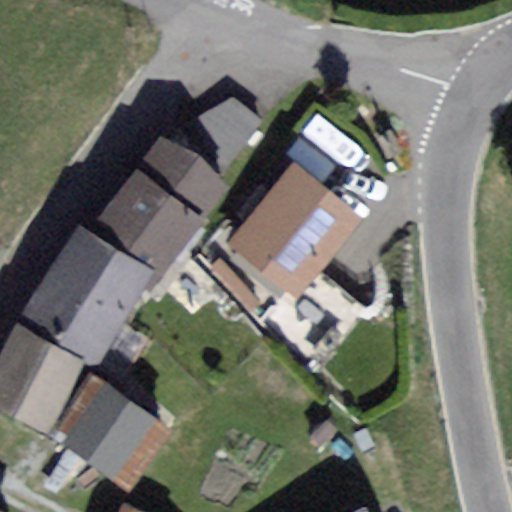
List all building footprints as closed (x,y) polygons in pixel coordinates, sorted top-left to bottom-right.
[(220,171),(260,119),(233,98),(179,128),(220,171)] [(225,174),(146,141),(77,241),(146,288),(225,174)] [(344,219),(270,168),(205,264),(280,314),(344,219)] [(131,298),(67,257),(17,337),(79,368),(131,298)] [(65,372),(7,338),(0,349),(0,428),(26,441),(65,372)] [(157,423),(77,382),(41,453),(118,493),(157,423)]
